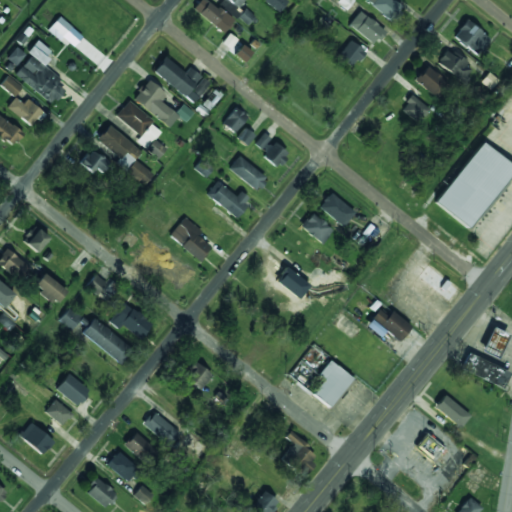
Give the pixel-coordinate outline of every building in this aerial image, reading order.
[(198,0),(191,10),(222,33),(232,19),(206,0),(198,0)] [(247,25),(253,15),(242,8),(246,0),(221,0),(217,6),(247,25)] [(287,0),(262,0),(278,12),(287,0)] [(336,0),(335,2),(345,10),(353,0),(336,0)] [(400,9),(390,0),(365,0),(390,21),(400,9)] [(371,42),(374,37),(379,40),(385,30),(357,12),(347,26),(371,42)] [(59,40),(62,36),(73,46),(81,37),(58,16),(46,29),(59,40)] [(451,38),(475,55),(488,38),(464,20),(451,38)] [(13,76),(51,104),(62,89),(56,85),(60,79),(41,65),(51,52),(35,40),(27,52),(30,54),(13,76)] [(363,51),(348,40),(336,57),(351,68),(363,51)] [(5,59),(14,66),(24,54),(15,47),(5,59)] [(436,61),(460,83),(472,71),(448,49),(436,61)] [(184,73),(163,57),(151,72),(192,103),(208,83),(200,77),(188,67),(184,73)] [(414,79),(438,102),(450,89),(427,66),(414,79)] [(0,85),(13,97),(20,87),(6,76),(0,83),(0,85)] [(131,100),(167,128),(177,115),(184,121),(192,111),(182,103),(174,113),(158,101),(164,93),(147,80),(131,100)] [(220,94),(212,88),(195,110),(203,116),(220,94)] [(400,111),(418,122),(428,106),(409,96),(400,111)] [(26,98),(21,104),(13,97),(5,106),(28,126),(41,112),(26,98)] [(153,120),(126,101),(114,117),(140,135),(135,143),(157,158),(164,148),(153,140),(159,131),(149,125),(153,120)] [(233,133),(246,116),(233,107),(221,124),(233,133)] [(0,138),(11,146),(21,132),(0,117),(0,138)] [(152,174),(133,159),(140,151),(107,125),(93,142),(145,182),(152,174)] [(253,135),(243,127),(235,138),(246,146),(253,135)] [(271,140),(262,132),(253,144),(265,153),(261,158),(275,169),(287,154),(270,140),(271,140)] [(433,201),(465,227),(511,170),(511,166),(482,141),(433,201)] [(95,168),(101,173),(109,163),(91,148),(79,163),(91,173),(95,168)] [(256,190),(265,177),(236,156),(227,170),(256,190)] [(234,217),(249,199),(238,191),(234,196),(216,181),(205,194),(234,217)] [(343,226),(353,210),(327,193),(317,210),(343,226)] [(332,230),(310,212),(299,227),(321,244),(332,230)] [(200,231),(182,217),(167,237),(199,261),(209,247),(196,237),(200,231)] [(36,253),(47,237),(32,226),(21,242),(36,253)] [(164,251),(150,239),(139,252),(153,264),(164,251)] [(0,267),(21,279),(29,265),(2,250),(0,253),(0,267)] [(183,268),(167,253),(155,266),(180,289),(195,272),(187,264),(183,268)] [(415,278),(448,304),(459,289),(427,264),(415,278)] [(347,277),(336,268),(320,288),(331,296),(347,277)] [(65,291),(42,273),(31,286),(54,305),(65,291)] [(84,286),(95,295),(105,283),(94,274),(84,286)] [(0,303),(3,306),(13,292),(0,282),(0,303)] [(107,322),(117,329),(120,325),(139,339),(150,324),(116,300),(109,311),(113,314),(107,322)] [(58,320),(117,365),(130,348),(91,318),(88,323),(67,307),(58,320)] [(410,326),(390,311),(386,316),(377,309),(364,326),(379,337),(384,330),(398,341),(410,326)] [(493,357),(504,335),(491,328),(479,350),(493,357)] [(459,368),(499,388),(506,373),(466,353),(459,368)] [(198,390),(211,376),(192,360),(180,375),(198,390)] [(330,408),(351,377),(328,360),(318,374),(323,378),(311,395),(330,408)] [(88,390),(66,373),(54,390),(76,407),(88,390)] [(465,402),(474,385),(453,374),(444,391),(465,402)] [(468,415),(442,394),(432,407),(458,428),(468,415)] [(61,426),(71,413),(53,399),(43,412),(61,426)] [(168,445),(178,432),(151,412),(141,425),(168,445)] [(52,442),(30,422),(18,436),(40,456),(52,442)] [(185,452),(197,461),(209,447),(187,430),(178,441),(188,449),(185,452)] [(306,445),(289,431),(284,437),(292,444),(280,457),(302,475),(316,458),(304,448),(306,445)] [(151,447),(133,432),(122,446),(140,461),(151,447)] [(443,449),(425,433),(413,446),(431,463),(443,449)] [(104,467),(125,480),(135,465),(115,452),(104,467)] [(104,508),(115,494),(94,477),(83,492),(104,508)] [(131,495),(144,506),(152,495),(140,485),(131,495)] [(269,511),(277,503),(262,491),(248,508),(253,511),(269,511)] [(477,511),(480,509),(467,498),(455,511),(477,511)]
